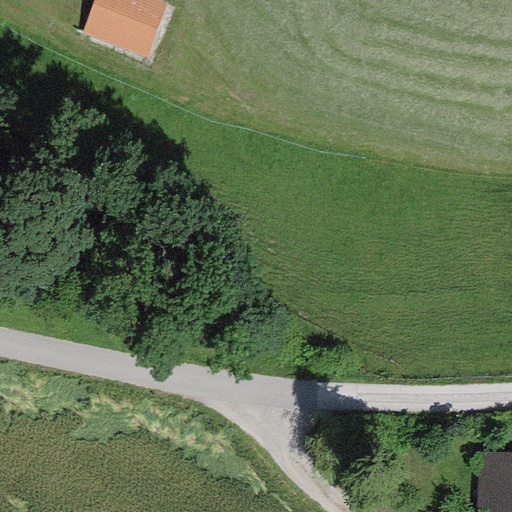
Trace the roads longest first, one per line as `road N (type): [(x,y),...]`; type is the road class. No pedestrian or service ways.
road 1 (unclassified): [(511,394),(281,396),(0,341)]
road 2 (track): [(281,396),(371,511)]
